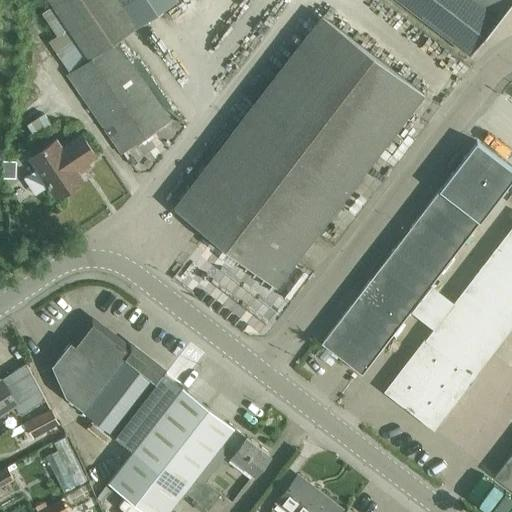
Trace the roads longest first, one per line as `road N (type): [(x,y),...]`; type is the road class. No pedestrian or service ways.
road 1 (unclassified): [(263,372),(474,94),(511,58)]
road 2 (tertiary): [(444,511),(263,372)]
road 3 (tertiary): [(263,372),(112,257)]
road 4 (residential): [(112,257),(129,220),(207,123)]
road 5 (tertiary): [(112,257),(63,263),(0,306)]
